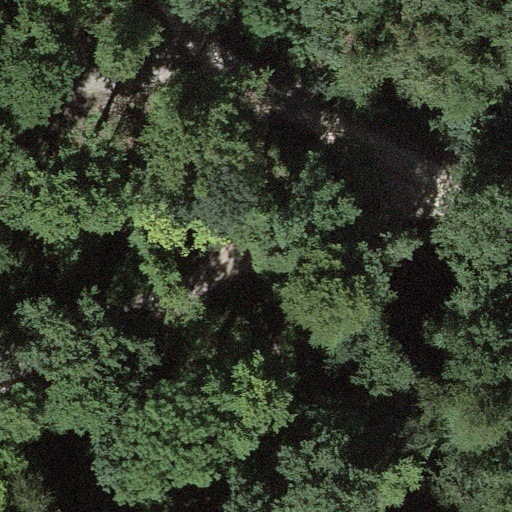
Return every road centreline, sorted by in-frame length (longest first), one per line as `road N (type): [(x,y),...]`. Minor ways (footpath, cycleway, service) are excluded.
road 1 (track): [(0,362),(67,324),(255,253),(228,66),(49,61),(0,72)]
road 2 (track): [(175,0),(228,66),(511,218)]
road 3 (track): [(441,185),(255,253)]
